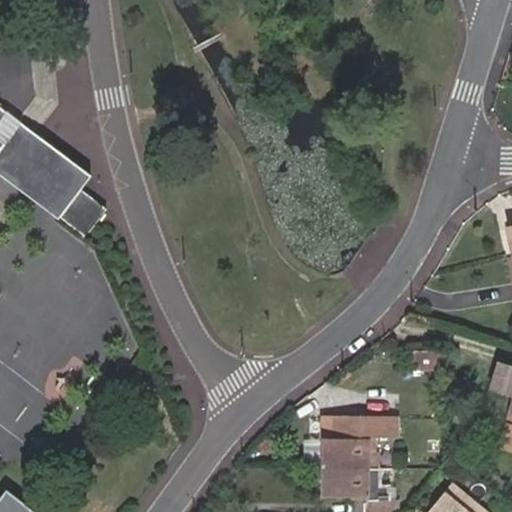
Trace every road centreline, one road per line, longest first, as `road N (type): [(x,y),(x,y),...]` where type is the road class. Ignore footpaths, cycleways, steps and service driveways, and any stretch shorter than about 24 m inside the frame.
road 1 (residential): [(102,0),(127,145),(167,283),(207,357),(246,406)]
road 2 (residential): [(246,406),(401,278),(451,158)]
road 3 (residential): [(451,158),(494,0)]
road 4 (residential): [(164,511),(246,406)]
